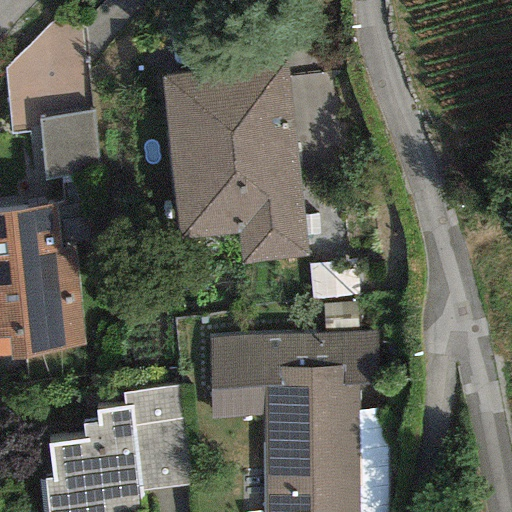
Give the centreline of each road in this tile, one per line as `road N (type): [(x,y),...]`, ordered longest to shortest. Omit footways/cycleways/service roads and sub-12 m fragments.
road 1 (unclassified): [(370,0),(379,56),(460,325),(511,427)]
road 2 (unknown): [(414,511),(460,325)]
